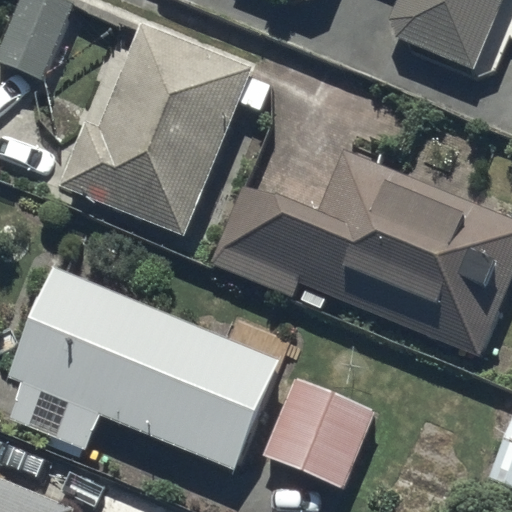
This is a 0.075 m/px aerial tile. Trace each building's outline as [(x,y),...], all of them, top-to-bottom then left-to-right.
[(77,1),(74,0),(21,0),(0,52),(0,61),(45,80),(77,1)] [(403,0),(395,21),(401,40),(478,70),(506,0),(403,0)] [(255,64),(145,20),(104,123),(89,117),(63,182),(188,232),(255,64)] [(318,211),(247,181),(214,262),(296,295),(302,280),(484,353),(511,283),(511,215),(344,147),(318,211)] [(102,415),(237,469),(282,359),(57,268),(12,377),(25,382),(11,416),(89,447),(102,415)] [(380,408),(300,375),(267,454),(348,487),(380,408)] [(511,429),(492,478),(511,485),(511,429)] [(0,511),(73,511),(75,508),(0,477),(0,511)]
